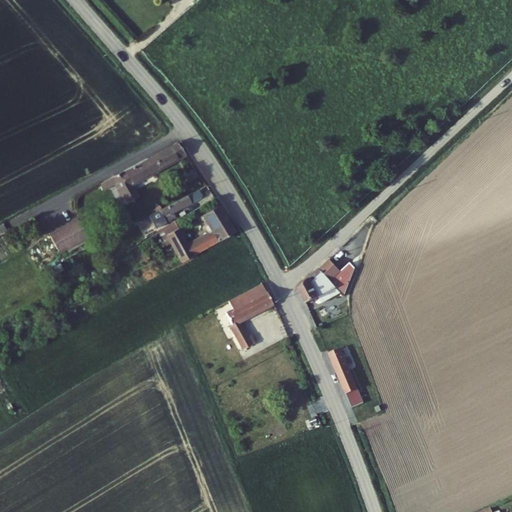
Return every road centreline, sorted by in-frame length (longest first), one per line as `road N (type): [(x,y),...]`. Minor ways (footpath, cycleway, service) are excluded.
road 1 (tertiary): [(74,0),(195,140),(281,286)]
road 2 (unclassified): [(511,76),(281,286)]
road 3 (tertiary): [(281,286),(375,511)]
road 4 (unknown): [(185,127),(0,232)]
